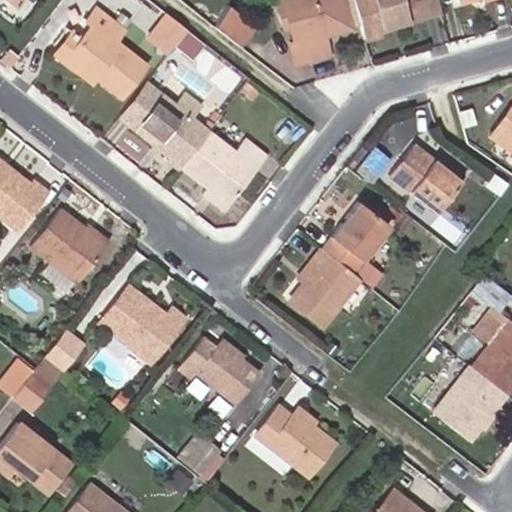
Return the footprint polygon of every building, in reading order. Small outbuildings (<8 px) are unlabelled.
[(2,0),(15,10),(22,0),(2,0)] [(295,65),(326,57),(321,36),(349,28),(341,0),(279,0),(276,1),(282,23),(289,21),(294,42),(290,44),(295,65)] [(416,0),(352,0),(363,39),(381,33),(379,27),(421,15),(416,0)] [(241,46),(260,27),(234,2),(216,22),(241,46)] [(90,28),(79,42),(68,56),(104,84),(120,95),(144,65),(115,42),(124,32),(97,12),(85,24),(90,28)] [(186,30),(167,14),(148,37),(168,53),(186,30)] [(185,36),(178,45),(187,52),(194,43),(185,36)] [(68,56),(79,42),(73,37),(56,58),(99,91),(104,84),(68,56)] [(201,49),(194,58),(176,44),(157,70),(214,113),(240,78),(201,49)] [(143,84),(117,117),(132,128),(157,96),(143,84)] [(163,160),(177,170),(179,168),(206,134),(157,96),(132,128),(167,155),(163,160)] [(511,101),(488,136),(511,152),(511,101)] [(206,134),(179,168),(204,187),(226,205),(264,157),(242,140),(231,154),(206,134)] [(457,180),(433,161),(409,142),(386,172),(434,210),(457,180)] [(366,145),(358,154),(370,163),(377,154),(366,145)] [(356,154),(346,166),(362,179),(372,166),(356,154)] [(437,157),(433,161),(457,180),(462,176),(437,157)] [(0,171),(0,166),(1,166),(0,165),(0,219),(13,230),(42,193),(31,183),(27,187),(6,170),(3,174),(0,171)] [(222,211),(226,205),(204,187),(200,193),(222,211)] [(330,256),(349,271),(387,222),(356,197),(319,246),(330,256)] [(29,247),(75,283),(105,246),(59,209),(29,247)] [(317,325),(356,276),(349,271),(330,256),(319,246),(317,245),(305,261),(311,265),(299,282),(285,300),(317,325)] [(292,277),(299,282),(311,265),(305,261),(292,277)] [(365,261),(356,272),(372,285),(381,274),(365,261)] [(504,291),(483,274),(471,289),(492,306),(504,291)] [(167,306),(163,313),(124,282),(96,319),(148,360),(182,318),(167,306)] [(471,367),(503,391),(511,379),(511,322),(508,319),(471,367)] [(63,327),(41,354),(61,370),(82,343),(63,327)] [(239,361),(216,343),(213,348),(200,338),(176,368),(189,378),(194,372),(233,404),(257,375),(239,361)] [(220,339),(216,343),(239,361),(242,357),(220,339)] [(437,360),(461,371),(466,358),(443,347),(437,360)] [(22,380),(11,393),(31,409),(61,370),(41,354),(32,367),(22,380)] [(20,358),(0,383),(0,385),(11,393),(22,380),(32,367),(20,358)] [(471,367),(469,365),(432,411),(467,438),(503,391),(471,367)] [(311,428),(293,412),(290,416),(277,406),(254,435),(305,476),(331,444),(311,428)] [(296,407),(293,412),(311,428),(315,422),(296,407)] [(14,422),(0,439),(0,457),(25,477),(43,491),(66,463),(14,422)] [(200,442),(184,461),(200,474),(215,454),(200,442)] [(25,477),(0,457),(0,470),(18,485),(25,477)] [(182,494),(193,479),(177,466),(165,481),(182,494)] [(122,511),(117,507),(86,483),(62,511),(122,511)] [(418,511),(391,489),(371,511),(418,511)] [(127,493),(117,507),(122,511),(137,511),(143,506),(127,493)]
